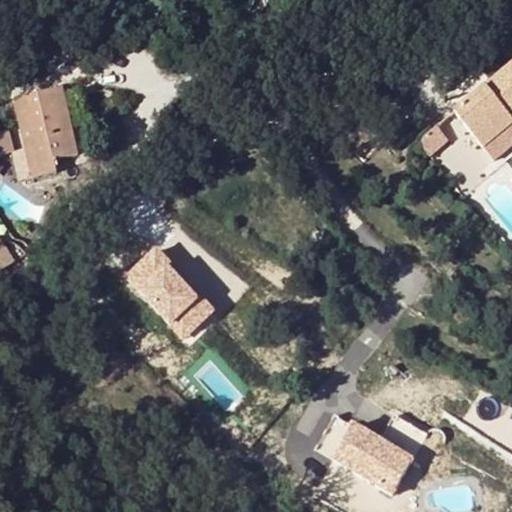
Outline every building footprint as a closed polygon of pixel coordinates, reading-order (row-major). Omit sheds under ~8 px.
[(511,114),(511,68),(456,114),(486,151),(511,129),(511,121),(508,117),(511,114)] [(26,152),(33,182),(57,176),(55,164),(78,159),(63,93),(16,105),(26,152)] [(0,130),(0,154),(15,151),(9,128),(0,130)] [(18,184),(33,182),(26,152),(12,156),(18,184)] [(20,260),(0,231),(0,264),(4,270),(20,260)] [(183,343),(214,307),(147,249),(116,284),(183,343)] [(392,416),(378,440),(338,418),(316,457),(390,498),(425,435),(392,416)]
